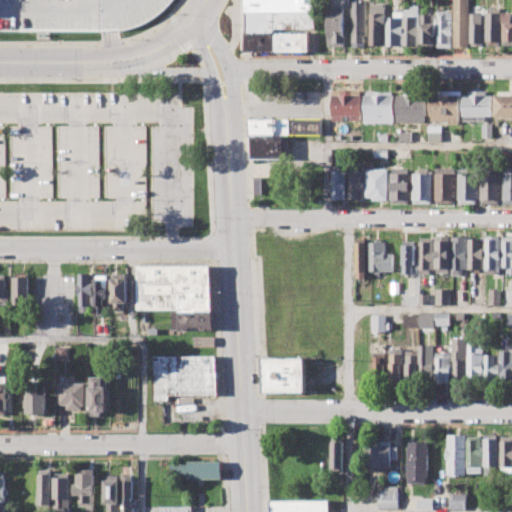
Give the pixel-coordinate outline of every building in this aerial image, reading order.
[(245,0),(313,0),(313,28),(245,28),(245,0)] [(454,46),(453,0),(467,0),(468,46),(454,46)] [(351,2),(366,2),(366,46),(352,46),(351,2)] [(370,3),(384,3),(384,45),(371,45),(370,3)] [(405,47),(404,8),(409,8),(409,4),(418,4),(419,46),(405,47)] [(327,6),(344,6),(344,45),(327,45),(327,6)] [(487,8),(487,44),(500,44),(500,8),(487,8)] [(437,10),(437,46),(450,46),(450,10),(437,10)] [(389,16),(389,45),(402,45),(402,11),(393,11),(393,16),(389,16)] [(471,13),(471,45),(483,45),(483,13),(471,13)] [(511,13),(503,13),(503,44),(511,44),(511,13)] [(421,14),(421,46),(435,46),(434,14),(421,14)] [(247,33),(307,33),(307,54),(247,54),(247,33)] [(462,95),(468,94),(468,90),(484,89),(484,94),(491,94),(491,115),(486,116),(486,120),(463,121),(462,95)] [(331,90),(360,90),(360,120),(349,120),(349,116),(342,116),(342,121),(331,121),(331,90)] [(511,114),(495,115),(495,91),(511,90),(511,114)] [(430,120),(429,91),(458,91),(458,123),(440,123),(440,120),(430,120)] [(366,121),(366,92),(393,92),(393,121),(366,121)] [(397,94),(426,94),(425,122),(397,122),(397,94)] [(250,118),(322,118),(322,134),(284,134),(250,134),(250,118)] [(482,124),(492,124),(493,137),(482,137),(482,124)] [(428,126),(442,126),(442,141),(428,141),(428,126)] [(397,131),(412,131),(412,140),(396,140),(397,131)] [(250,134),(284,134),(284,146),(250,147),(250,134)] [(250,147),(284,146),(284,161),(250,162),(250,147)] [(374,149),(388,149),(388,157),(374,157),(374,149)] [(350,165),(364,165),(364,197),(350,198),(350,165)] [(332,166),(346,166),(347,200),(333,200),(332,166)] [(368,168),(388,168),(388,201),(373,201),(373,197),(368,197),(368,168)] [(436,169),(454,168),(454,202),(437,203),(436,169)] [(459,168),(477,168),(478,203),(459,203),(459,168)] [(503,168),(511,168),(511,202),(504,203),(503,168)] [(391,169),(410,169),(410,203),(391,203),(391,169)] [(413,170),(432,170),(432,202),(413,202),(413,170)] [(480,173),(500,172),(500,203),(481,203),(480,173)] [(436,269),(436,235),(450,235),(450,269),(436,269)] [(486,273),(485,235),(499,235),(500,273),(486,273)] [(453,274),(453,237),(466,236),(466,268),(463,268),(463,274),(453,274)] [(511,267),(502,267),(502,236),(511,236),(511,267)] [(356,277),(355,238),(367,238),(367,277),(356,277)] [(370,270),(370,242),(374,241),(374,238),(381,238),(381,241),(385,241),(385,253),(393,253),(393,270),(380,270),(380,273),(373,273),(373,270),(370,270)] [(420,273),(420,238),(433,238),(434,269),(429,269),(429,273),(420,273)] [(469,269),(468,238),(482,238),(483,268),(469,269)] [(403,273),(403,241),(414,241),(414,264),(411,264),(411,273),(403,273)] [(136,265),(211,266),(213,310),(172,310),(137,310),(136,265)] [(78,274),(92,273),(93,313),(79,313),(78,274)] [(0,274),(0,298),(8,298),(8,274),(0,274)] [(14,276),(30,275),(30,297),(15,298),(14,276)] [(95,276),(109,275),(109,305),(104,306),(104,315),(96,315),(95,276)] [(113,275),(127,275),(127,303),(124,303),(124,309),(113,310),(113,275)] [(438,304),(437,289),(450,288),(450,303),(438,304)] [(452,303),(452,289),(461,289),(461,303),(452,303)] [(489,304),(489,290),(500,289),(501,304),(489,304)] [(511,303),(503,303),(502,290),(511,289),(511,303)] [(419,297),(429,297),(429,305),(419,305),(419,297)] [(172,310),(172,330),(215,330),(213,310),(172,310)] [(436,312),(449,312),(449,325),(436,325),(436,312)] [(404,326),(404,313),(417,313),(417,326),(404,326)] [(420,327),(419,313),(434,313),(434,327),(420,327)] [(373,330),(372,315),(385,315),(386,330),(373,330)] [(194,336),(214,336),(214,346),(194,346),(194,336)] [(453,380),(452,338),(465,337),(466,360),(464,360),(465,379),(453,380)] [(469,381),(468,341),(482,341),(484,380),(469,381)] [(420,377),(419,344),(426,344),(426,352),(432,352),(433,372),(429,372),(429,377),(420,377)] [(57,346),(69,346),(69,360),(58,360),(57,346)] [(390,381),(390,348),(402,348),(403,364),(401,364),(401,381),(390,381)] [(406,378),(406,350),(417,350),(418,377),(406,378)] [(511,386),(502,387),(501,351),(511,350),(511,386)] [(436,382),(435,352),(450,351),(450,374),(448,374),(448,381),(436,382)] [(152,353),(215,352),(216,393),(167,395),(167,400),(154,401),(152,353)] [(373,376),(373,352),(384,352),(384,376),(373,376)] [(485,354),(486,383),(501,382),(500,364),(495,364),(495,354),(485,354)] [(263,357),(307,356),(308,391),(263,391),(263,357)] [(0,413),(0,375),(11,375),(11,413),(0,413)] [(89,415),(90,376),(104,376),(104,385),(109,385),(109,410),(105,410),(105,415),(89,415)] [(58,404),(58,382),(84,382),(84,410),(66,410),(66,404),(58,404)] [(27,413),(26,383),(39,383),(39,390),(47,390),(47,413),(27,413)] [(449,434),(466,434),(466,474),(449,474),(449,434)] [(486,474),(485,434),(498,434),(500,474),(486,474)] [(468,473),(468,436),(481,436),(481,447),(483,447),(484,472),(468,473)] [(511,473),(502,473),(501,436),(511,436),(511,473)] [(331,471),(331,437),(343,437),(343,471),(331,471)] [(370,466),(370,441),(391,441),(391,446),(399,446),(399,466),(370,466)] [(409,482),(409,442),(427,442),(427,482),(409,482)] [(169,464),(187,464),(187,461),(221,461),(221,478),(188,478),(188,475),(169,475),(169,464)] [(79,506),(79,494),(74,494),(74,483),(77,483),(77,469),(96,469),(97,494),(95,494),(95,511),(86,511),(86,506),(79,506)] [(0,472),(0,511),(8,511),(8,476),(5,477),(5,472),(0,472)] [(38,510),(38,472),(52,472),(52,510),(38,510)] [(55,472),(55,511),(71,511),(71,472),(55,472)] [(107,511),(107,503),(104,503),(104,474),(119,474),(120,511),(107,511)] [(121,475),(121,511),(136,511),(136,505),(133,505),(132,475),(121,475)] [(379,508),(379,490),(386,490),(386,486),(399,486),(399,508),(379,508)] [(451,493),(467,493),(467,509),(451,509),(451,493)] [(418,498),(434,498),(433,509),(418,508),(418,498)] [(271,511),(271,499),(328,499),(328,511),(271,511)]
